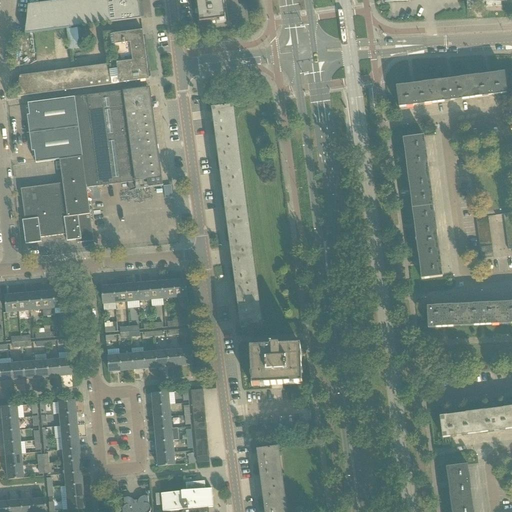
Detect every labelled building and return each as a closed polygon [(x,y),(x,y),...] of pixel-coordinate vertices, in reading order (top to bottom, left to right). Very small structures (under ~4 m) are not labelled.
[(140,18),(140,17),(138,0),(70,0),(29,6),(28,6),(25,34),(64,29),(78,27),(140,18)] [(198,14),(199,23),(216,21),(225,20),(222,0),(196,0),(198,10),(198,14)] [(107,64),(85,67),(88,87),(149,79),(142,30),(113,34),(113,31),(103,32),(107,64)] [(88,87),(85,67),(20,76),(17,97),(88,87)] [(504,73),(469,78),(472,98),(488,96),(488,94),(493,94),(493,96),(507,94),(504,73)] [(469,78),(432,82),(434,103),(451,101),(451,99),(455,99),(455,100),(472,98),(469,78)] [(410,85),(396,87),(399,108),(413,106),(413,104),(418,104),(418,105),(434,103),(432,82),(414,85),(410,85)] [(132,90),(75,98),(83,157),(87,188),(135,182),(136,190),(163,186),(163,185),(161,185),(160,179),(162,178),(161,174),(159,174),(156,149),(158,149),(157,145),(156,145),(152,120),(154,120),(151,99),(150,99),(148,90),(142,91),(141,89),(136,90),(136,92),(132,92),(132,90)] [(36,163),(59,160),(83,157),(75,98),(28,104),(29,116),(27,116),(28,120),(27,120),(27,121),(28,121),(29,131),(29,132),(30,136),(29,136),(30,136),(31,147),(31,148),(32,152),(34,152),(36,163)] [(241,320),(242,328),(261,326),(232,106),(212,108),(213,117),(215,117),(216,122),(214,122),(220,168),(222,168),(223,174),(221,174),(223,190),(225,190),(226,195),(224,195),(230,241),(232,241),(233,247),(231,247),(233,263),(235,263),(235,268),(234,268),(240,314),(242,314),(242,319),(241,320)] [(424,136),(403,139),(408,174),(428,171),(426,155),(424,155),(424,151),(426,150),(424,136)] [(59,160),(63,184),(21,189),(25,220),(22,221),(26,244),(39,243),(38,238),(66,235),(67,241),(80,240),(81,243),(94,241),(87,188),(83,157),(59,160)] [(408,174),(412,209),(433,206),(431,193),(429,193),(429,188),(431,188),(428,171),(408,174)] [(433,206),(412,209),(417,244),(438,242),(436,225),(434,225),(433,221),(435,220),(433,206)] [(438,242),(417,244),(421,280),(442,277),(440,263),(438,263),(438,258),(440,258),(438,242)] [(186,280),(173,281),(175,298),(187,297),(186,280)] [(173,281),(162,283),(163,299),(175,298),(173,281)] [(162,283),(150,284),(151,300),(152,307),(164,306),(163,299),(162,283)] [(150,284),(138,285),(139,301),(151,300),(150,284)] [(138,285),(126,286),(127,302),(139,301),(138,285)] [(126,286),(114,287),(115,303),(127,302),(126,286)] [(114,287),(101,288),(103,303),(103,304),(104,311),(116,310),(115,303),(114,287)] [(65,291),(53,292),(55,309),(55,315),(67,314),(66,308),(67,307),(65,291)] [(53,292),(41,293),(43,310),(43,317),(55,316),(55,315),(55,309),(53,292)] [(41,293),(29,294),(31,311),(43,310),(41,293)] [(29,294),(17,295),(19,312),(31,311),(29,294)] [(19,312),(17,295),(5,296),(6,313),(19,312)] [(511,303),(500,304),(501,325),(511,324),(511,303)] [(479,305),(463,306),(464,327),(501,325),(500,304),(484,305),(484,307),(479,307),(479,305)] [(441,307),(427,307),(428,329),(464,327),(463,306),(446,306),(446,308),(441,309),(441,307)] [(112,323),(105,324),(105,328),(106,333),(115,332),(115,328),(113,328),(112,323)] [(22,348),(21,336),(11,337),(12,349),(22,348)] [(30,336),(21,336),(22,348),(31,347),(30,336)] [(271,347),(260,348),(250,348),(252,387),(302,384),(300,346),(279,347),(279,345),(271,346),(271,347)] [(192,350),(180,351),(181,366),(193,365),(192,350)] [(180,351),(168,352),(169,367),(181,366),(180,351)] [(168,352),(156,353),(157,368),(169,367),(168,352)] [(156,353),(144,354),(145,369),(157,368),(156,353)] [(144,354),(132,355),(133,370),(145,369),(144,354)] [(46,355),(35,356),(35,362),(37,379),(49,378),(47,361),(46,355)] [(132,355),(120,356),(121,371),(133,370),(132,355)] [(121,371),(120,356),(108,357),(109,372),(121,371)] [(71,359),(59,360),(61,377),(73,376),(71,359)] [(59,360),(47,361),(49,378),(61,377),(59,360)] [(35,362),(23,363),(25,380),(37,379),(35,362)] [(23,363),(11,364),(13,381),(25,380),(23,363)] [(11,364),(0,365),(0,372),(1,382),(13,381),(11,364)] [(152,395),(153,407),(170,405),(169,393),(152,395)] [(58,403),(52,404),(53,415),(59,415),(76,413),(75,401),(58,402),(58,403)] [(153,407),(154,419),(171,417),(170,405),(153,407)] [(1,407),(3,420),(18,418),(17,406),(1,407)] [(511,408),(475,413),(478,434),(494,431),(494,430),(499,429),(499,431),(511,429),(511,408)] [(59,415),(60,427),(77,425),(76,413),(59,415)] [(478,434),(475,413),(440,417),(443,438),(457,437),(456,435),(461,434),(462,436),(478,434)] [(154,419),(155,431),(172,429),(171,417),(154,419)] [(3,420),(4,432),(19,430),(18,418),(3,420)] [(60,427),(54,428),(55,439),(61,439),(78,437),(77,425),(60,427)] [(172,429),(155,431),(156,443),(173,441),(179,441),(178,429),(172,429)] [(4,432),(5,444),(20,442),(19,430),(4,432)] [(255,433),(256,441),(265,440),(264,432),(255,433)] [(61,439),(62,451),(79,449),(78,437),(61,439)] [(156,443),(157,455),(174,453),(173,441),(156,443)] [(5,444),(6,456),(21,454),(20,442),(5,444)] [(285,511),(277,448),(258,450),(259,459),(261,459),(261,464),(259,464),(266,510),(267,510),(267,511),(285,511)] [(62,451),(63,463),(80,461),(79,449),(62,451)] [(174,453),(157,455),(158,467),(175,465),(174,453)] [(6,456),(7,468),(22,466),(21,454),(6,456)] [(63,463),(64,474),(81,473),(80,461),(63,463)] [(446,468),(451,503),(472,501),(470,484),(468,484),(467,480),(469,479),(467,465),(446,468)] [(22,466),(7,468),(8,480),(23,478),(22,466)] [(64,474),(66,486),(82,485),(81,473),(64,474)] [(186,491),(186,492),(161,494),(163,511),(183,510),(183,511),(203,511),(204,508),(213,507),(212,489),(205,490),(205,482),(186,483),(186,491)] [(66,486),(67,498),(83,497),(82,485),(66,486)] [(126,498),(123,498),(124,505),(124,506),(123,507),(123,508),(122,509),(122,510),(122,511),(150,511),(151,510),(151,509),(151,508),(150,507),(150,506),(149,505),(148,504),(148,503),(148,497),(145,497),(145,496),(144,496),(143,496),(142,497),(141,497),(140,498),(139,499),(138,500),(138,501),(137,502),(137,503),(137,504),(135,504),(134,503),(134,502),(134,501),(133,500),(132,499),(131,499),(130,498),(129,498),(127,497),(126,498)] [(83,497),(67,498),(68,511),(85,509),(83,497)] [(46,511),(45,499),(33,500),(33,511),(46,511)] [(33,511),(33,500),(21,501),(21,511),(33,511)] [(21,511),(21,501),(9,502),(9,511),(21,511)] [(451,503),(451,511),(473,511),(472,501),(451,503)] [(9,511),(9,502),(0,502),(0,511),(9,511)]
